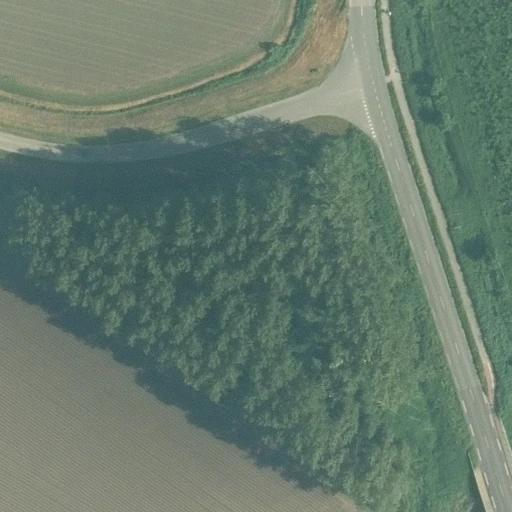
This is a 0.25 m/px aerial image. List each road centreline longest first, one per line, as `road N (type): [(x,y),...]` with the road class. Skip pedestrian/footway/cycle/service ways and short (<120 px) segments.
road 1 (tertiary): [(510,511),(370,83)]
road 2 (unclassified): [(0,139),(118,154),(193,143),(370,83)]
